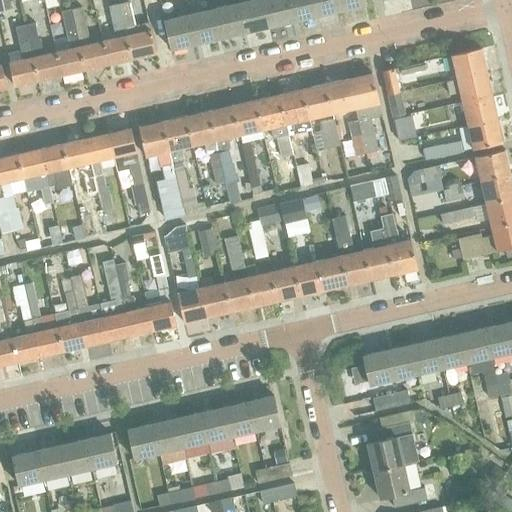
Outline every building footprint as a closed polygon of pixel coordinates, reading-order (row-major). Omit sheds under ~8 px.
[(14,0),(0,0),(0,10),(13,7),(12,1),(14,0)] [(44,0),(47,9),(59,7),(57,0),(44,0)] [(202,13),(190,15),(196,45),(221,40),(214,10),(212,0),(200,3),(202,13)] [(262,0),(257,0),(238,4),(245,34),(269,29),(262,0)] [(287,0),(262,0),(269,29),(293,23),(287,0)] [(313,0),(287,0),(293,23),(317,18),(313,0)] [(338,0),(313,0),(317,18),(341,12),(338,0)] [(364,0),(338,0),(341,12),(367,6),(364,0)] [(129,3),(120,5),(133,60),(157,55),(149,23),(135,27),(129,3)] [(238,4),(214,10),(221,40),(245,34),(238,4)] [(117,39),(104,42),(109,66),(133,60),(120,5),(110,7),(117,39)] [(82,7),(71,10),(85,71),(109,66),(104,42),(91,45),(82,7)] [(70,49),(57,52),(62,76),(85,71),(71,10),(62,12),(70,49)] [(196,45),(190,15),(165,21),(172,51),(196,45)] [(36,25),(26,28),(39,81),(62,76),(57,52),(44,55),(41,41),(40,41),(36,25)] [(39,81),(26,28),(17,30),(24,60),(9,63),(15,87),(39,81)] [(451,56),(457,80),(487,72),(482,49),(451,56)] [(382,69),(388,95),(402,92),(399,77),(435,70),(435,68),(448,66),(446,56),(382,69)] [(459,92),(462,103),(493,96),(487,72),(457,80),(448,82),(451,94),(459,92)] [(358,121),(362,135),(366,154),(378,151),(371,120),(383,117),(373,73),(349,79),(356,110),(358,121)] [(326,84),(333,115),(356,110),(349,79),(326,84)] [(326,84),(303,90),(310,120),(333,115),(326,84)] [(290,135),(312,130),(303,90),(280,95),(289,135),(290,135)] [(393,117),(406,115),(402,92),(388,95),(393,117)] [(289,135),(280,95),(256,100),(263,131),(273,129),(275,139),(278,138),(283,157),(295,154),(290,135),(289,135)] [(462,103),(467,126),(498,119),(493,96),(462,103)] [(256,100),(233,106),(240,136),(251,134),(263,131),(256,100)] [(421,111),(423,123),(455,115),(452,103),(421,111)] [(233,106),(210,111),(227,182),(238,180),(231,149),(232,146),(230,138),(240,136),(233,106)] [(210,111),(186,116),(194,147),(206,144),(209,154),(210,154),(217,184),(227,182),(210,111)] [(186,116),(163,122),(185,216),(187,216),(185,206),(198,203),(194,186),(190,187),(184,161),(186,160),(184,149),(194,147),(186,116)] [(411,116),(394,120),(399,140),(416,136),(411,116)] [(334,119),(321,122),(322,127),(321,127),(326,149),(342,145),(337,124),(335,124),(334,119)] [(498,119),(467,126),(473,150),(503,143),(498,119)] [(362,135),(358,121),(349,123),(352,137),(362,135)] [(185,216),(163,122),(139,127),(146,158),(159,155),(161,166),(163,165),(166,178),(157,180),(167,220),(185,216)] [(131,129),(108,134),(113,159),(115,158),(118,171),(131,168),(132,169),(136,187),(132,188),(136,206),(148,203),(140,167),(131,129)] [(108,134),(86,140),(101,208),(103,207),(103,211),(115,208),(110,187),(108,188),(105,175),(102,176),(99,162),(113,159),(108,134)] [(252,139),(243,142),(255,193),(264,191),(252,139)] [(86,140),(63,145),(69,169),(83,166),(93,210),(101,208),(86,140)] [(424,148),(427,160),(465,152),(462,140),(424,148)] [(63,145),(41,150),(49,188),(57,186),(57,188),(72,185),(69,169),(63,145)] [(41,150),(18,155),(23,179),(38,176),(41,190),(42,189),(46,203),(52,202),(41,150)] [(475,158),(480,181),(511,174),(505,151),(475,158)] [(18,155),(0,159),(0,179),(12,231),(24,228),(19,207),(15,208),(9,182),(23,179),(18,155)] [(310,163),(297,165),(302,186),(314,183),(310,163)] [(441,165),(414,171),(408,179),(412,196),(423,194),(421,183),(443,177),(441,165)] [(480,181),(486,205),(511,198),(511,180),(511,174),(480,181)] [(398,175),(385,177),(390,201),(403,198),(398,175)] [(0,223),(2,233),(12,231),(0,179),(0,223)] [(374,180),(351,185),(355,203),(378,198),(374,180)] [(462,185),(444,189),(447,202),(465,197),(462,185)] [(511,198),(486,205),(491,228),(511,223),(511,198)] [(284,220),(285,224),(307,218),(303,199),(280,204),(284,220)] [(280,203),(258,208),(261,225),(284,220),(280,204),(280,203)] [(441,213),(444,224),(477,216),(475,206),(441,213)] [(384,227),(383,228),(394,276),(418,270),(411,239),(401,242),(394,212),(381,215),(384,227)] [(333,221),(341,256),(348,286),(371,281),(364,250),(354,253),(346,218),(333,221)] [(268,256),(259,220),(248,222),(256,258),(268,256)] [(511,223),(491,228),(493,237),(482,240),(481,234),(459,239),(463,259),(511,248),(511,223)] [(182,249),(188,277),(199,274),(198,271),(191,240),(187,224),(177,226),(166,236),(170,252),(182,249)] [(138,250),(151,250),(150,228),(137,228),(138,250)] [(213,228),(200,230),(205,255),(218,252),(213,228)] [(375,248),(364,250),(371,281),(394,276),(383,228),(371,230),(375,248)] [(43,234),(27,235),(29,246),(44,245),(43,234)] [(246,267),(239,235),(225,238),(233,271),(246,267)] [(107,271),(99,241),(90,243),(98,273),(107,271)] [(148,307),(147,307),(153,331),(176,326),(160,254),(150,257),(154,276),(156,275),(159,289),(145,292),(148,307)] [(341,256),(317,261),(324,292),(348,286),(341,256)] [(113,300),(100,303),(108,341),(131,336),(114,265),(113,260),(105,262),(113,300)] [(317,261),(295,266),(302,297),(324,292),(317,261)] [(127,262),(114,265),(131,336),(153,331),(147,307),(138,309),(135,295),(132,295),(129,280),(131,280),(127,262)] [(295,266),(271,271),(278,302),(302,297),(295,266)] [(271,271),(248,277),(255,308),(278,302),(271,271)] [(75,291),(73,291),(86,346),(108,341),(100,303),(90,305),(83,273),(71,276),(75,291)] [(200,278),(202,287),(209,318),(232,313),(225,282),(215,284),(213,275),(200,278)] [(248,277),(225,282),(232,313),(255,308),(248,277)] [(33,281),(24,284),(41,356),(64,351),(58,328),(45,331),(33,281)] [(27,335),(13,338),(18,362),(41,356),(24,284),(13,286),(18,306),(21,305),(27,335)] [(209,318),(202,287),(177,293),(184,324),(209,318)] [(55,313),(58,328),(64,351),(86,346),(73,291),(64,293),(68,310),(55,313)] [(0,365),(18,362),(13,338),(5,340),(0,320),(0,365)] [(511,333),(509,322),(485,328),(492,358),(511,353),(511,333)] [(485,328),(461,333),(468,363),(492,358),(485,328)] [(461,333),(437,339),(444,369),(468,363),(461,333)] [(437,339),(413,344),(420,374),(444,369),(437,339)] [(413,344),(388,350),(395,380),(420,374),(413,344)] [(395,380),(388,350),(364,356),(370,385),(395,380)] [(509,382),(498,384),(500,395),(511,392),(509,382)] [(500,395),(498,384),(487,387),(490,398),(500,395)] [(409,390),(398,393),(401,406),(411,403),(409,390)] [(401,406),(398,393),(373,398),(376,411),(401,406)] [(462,393),(450,395),(452,406),(464,404),(462,393)] [(511,394),(502,397),(506,416),(511,414),(511,394)] [(275,395),(250,401),(257,431),(282,425),(275,395)] [(452,406),(450,395),(438,397),(441,408),(452,406)] [(250,401),(226,407),(233,436),(257,431),(250,401)] [(226,407),(202,412),(209,442),(233,436),(226,407)] [(202,412),(178,418),(184,448),(209,442),(202,412)] [(178,418),(153,423),(160,453),(184,448),(178,418)] [(419,461),(410,422),(375,429),(378,442),(367,444),(373,471),(404,464),(419,461)] [(160,453),(153,423),(129,429),(135,459),(160,453)] [(111,433),(86,439),(93,469),(117,463),(111,433)] [(86,439),(62,444),(68,474),(93,469),(86,439)] [(62,444),(38,450),(44,480),(68,474),(62,444)] [(44,480),(38,450),(13,456),(20,485),(44,480)] [(290,463),(266,468),(269,481),(293,475),(290,463)] [(404,464),(373,471),(380,499),(393,496),(395,506),(428,499),(426,488),(410,492),(404,464)] [(269,481),(266,468),(255,471),(258,483),(269,481)] [(229,480),(217,482),(220,492),(231,490),(229,480)] [(206,485),(194,488),(196,498),(208,495),(220,492),(217,482),(206,485)] [(294,483),(271,489),(274,501),(297,496),(294,483)] [(180,491),(169,494),(171,504),(182,501),(196,498),(194,488),(180,491)] [(274,501),(271,489),(260,491),(263,503),(274,501)] [(171,504),(169,494),(157,496),(159,506),(171,504)] [(233,498),(221,501),(224,511),(235,509),(233,498)] [(209,503),(197,506),(198,511),(220,511),(224,511),(221,501),(209,503)]
